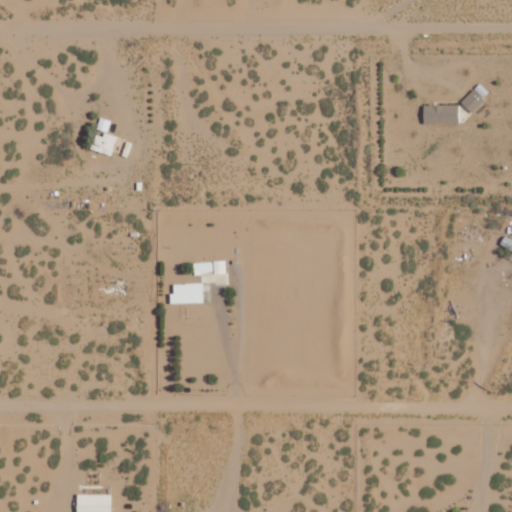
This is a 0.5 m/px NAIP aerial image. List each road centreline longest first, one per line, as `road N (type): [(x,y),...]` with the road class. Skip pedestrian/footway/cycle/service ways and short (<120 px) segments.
road 1 (residential): [(0,313),(449,313)]
road 2 (track): [(449,511),(449,261),(511,134)]
